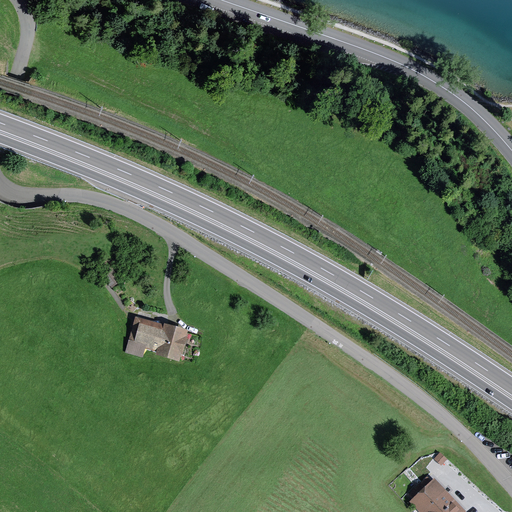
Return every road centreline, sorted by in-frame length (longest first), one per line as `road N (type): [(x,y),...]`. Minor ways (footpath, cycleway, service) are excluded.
road 1 (residential): [(0,184),(22,194),(105,201),(174,234),(408,387),(511,483)]
road 2 (trunk): [(0,138),(275,259),(511,404)]
road 3 (trunk): [(511,387),(247,228),(0,122)]
road 4 (primary): [(224,0),(420,71),(511,151)]
road 5 (residential): [(16,0),(27,31),(0,126)]
